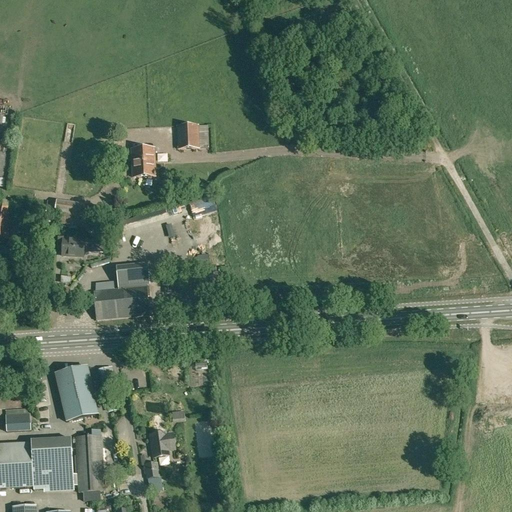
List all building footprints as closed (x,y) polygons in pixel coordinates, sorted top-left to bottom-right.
[(0,177),(6,178),(12,130),(2,129),(3,118),(3,117),(0,116),(0,177)] [(200,150),(200,149),(199,126),(177,127),(178,151),(200,150)] [(157,179),(156,149),(131,150),(132,180),(157,179)] [(97,207),(57,201),(53,224),(87,229),(87,232),(92,233),(92,230),(94,230),(97,207)] [(28,228),(30,215),(14,212),(15,207),(0,204),(0,238),(9,240),(8,248),(5,248),(6,256),(21,257),(21,250),(24,250),(28,228)] [(64,238),(58,238),(58,248),(64,249),(63,256),(83,257),(84,243),(64,242),(64,238)] [(115,286),(96,288),(94,288),(94,293),(97,321),(150,316),(147,288),(146,288),(146,286),(149,286),(147,265),(117,268),(119,289),(120,290),(115,291),(115,286)] [(64,301),(68,301),(69,289),(60,288),(59,302),(64,303),(64,301)] [(56,376),(67,423),(99,416),(87,368),(80,371),(79,371),(64,375),(64,374),(64,375),(56,376)] [(101,370),(103,378),(113,376),(111,368),(101,370)] [(103,378),(105,386),(115,383),(113,376),(103,378)] [(107,393),(116,390),(117,390),(115,383),(105,386),(107,393)] [(121,411),(117,390),(116,390),(118,400),(109,403),(112,413),(121,411)] [(30,419),(22,419),(23,432),(31,431),(30,419)] [(92,438),(76,439),(78,475),(79,486),(79,494),(83,493),(84,503),(100,503),(100,492),(105,492),(102,438),(100,438),(100,431),(92,432),(92,438)] [(173,436),(166,437),(166,435),(150,437),(153,459),(170,457),(169,452),(175,451),(173,436)] [(74,489),(74,486),(74,476),(72,440),(31,442),(31,444),(0,446),(0,490),(34,489),(34,491),(44,491),(44,494),(74,492),(74,489)] [(186,463),(183,465),(182,468),(184,471),(187,472),(190,470),(191,467),(189,464),(186,463)] [(147,465),(145,465),(147,481),(148,481),(158,480),(160,480),(160,478),(160,477),(158,464),(147,465)]
